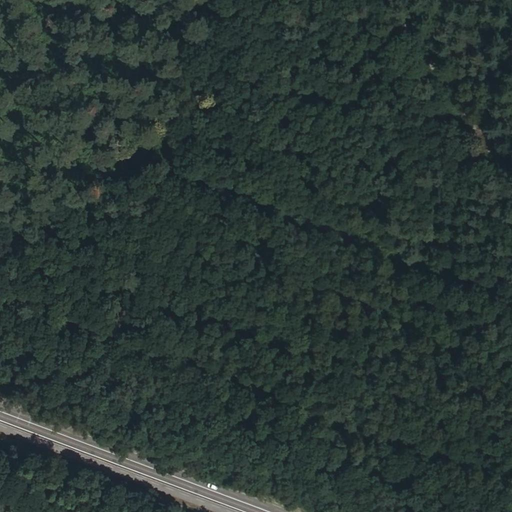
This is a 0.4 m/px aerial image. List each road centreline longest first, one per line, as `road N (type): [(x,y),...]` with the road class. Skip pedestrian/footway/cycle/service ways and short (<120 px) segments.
road 1 (primary): [(264,511),(0,416)]
road 2 (track): [(386,0),(511,183)]
